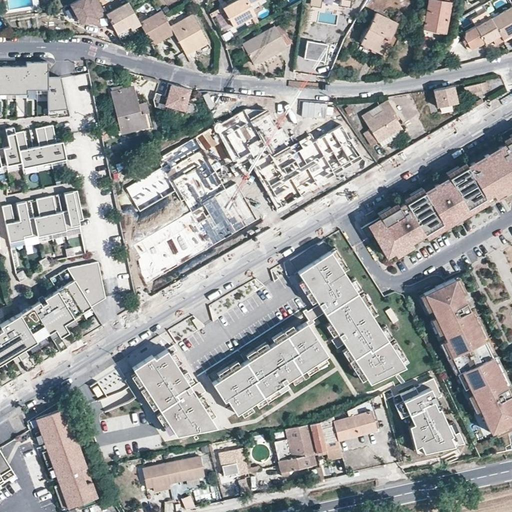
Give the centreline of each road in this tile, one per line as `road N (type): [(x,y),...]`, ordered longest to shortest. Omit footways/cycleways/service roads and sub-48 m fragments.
road 1 (tertiary): [(511,107),(0,409)]
road 2 (residential): [(0,48),(80,47),(189,77),(326,91),(511,61)]
road 3 (primary): [(322,511),(511,469)]
